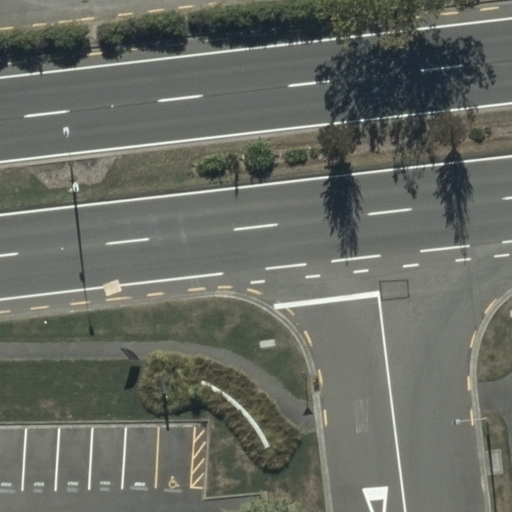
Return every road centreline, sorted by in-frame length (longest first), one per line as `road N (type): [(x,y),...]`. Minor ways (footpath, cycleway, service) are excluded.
road 1 (primary): [(0,117),(511,58)]
road 2 (primary): [(377,212),(0,255)]
road 3 (unclassified): [(377,212),(409,511)]
road 4 (primary): [(511,197),(377,212)]
